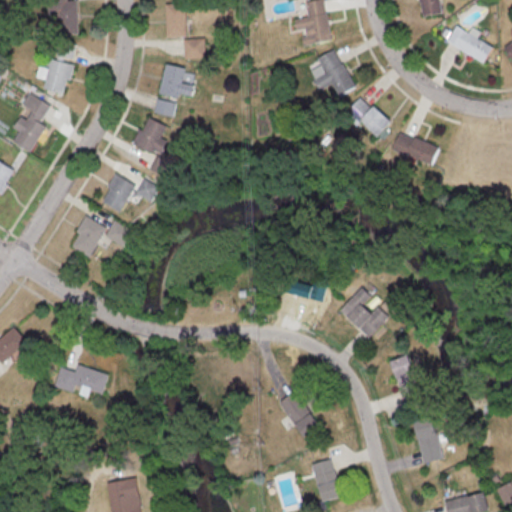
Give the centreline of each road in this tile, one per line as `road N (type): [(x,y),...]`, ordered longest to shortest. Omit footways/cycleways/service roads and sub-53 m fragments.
road 1 (residential): [(392,511),(361,405),(327,354),(260,336),(163,332)]
road 2 (residential): [(0,279),(101,119),(122,57),(124,0)]
road 3 (residential): [(511,109),(472,107),(410,78),(386,44),(377,0)]
road 4 (residential): [(124,323),(0,249)]
